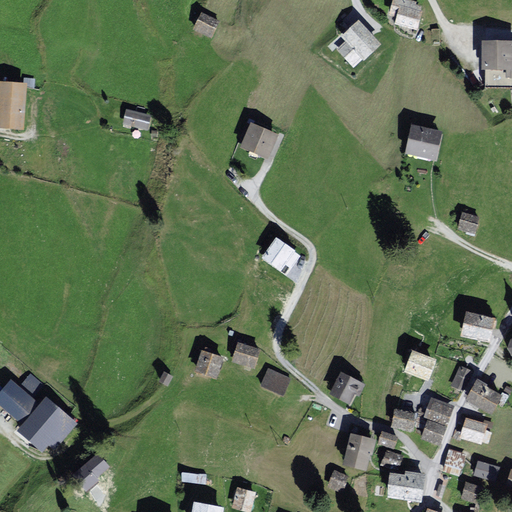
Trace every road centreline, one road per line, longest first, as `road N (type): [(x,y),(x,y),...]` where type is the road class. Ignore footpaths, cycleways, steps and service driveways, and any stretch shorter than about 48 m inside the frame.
road 1 (unclassified): [(276,146),(254,196),(311,250),(277,349),(337,409),(403,438),(434,471)]
road 2 (residential): [(511,313),(461,398),(434,471)]
